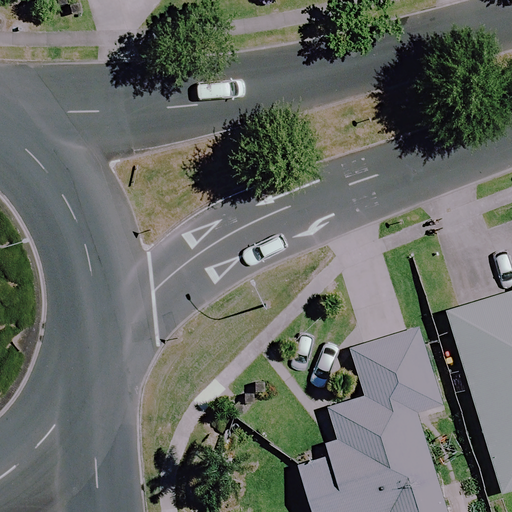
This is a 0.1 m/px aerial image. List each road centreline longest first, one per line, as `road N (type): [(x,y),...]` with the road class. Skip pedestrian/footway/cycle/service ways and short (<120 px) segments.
road 1 (tertiary): [(0,106),(185,105),(333,73),(511,20)]
road 2 (tertiary): [(511,126),(282,208),(95,328)]
road 3 (secondary): [(0,121),(72,209),(90,266),(95,328)]
road 4 (secondary): [(86,370),(95,511)]
road 5 (secondary): [(86,370),(49,434),(0,478)]
